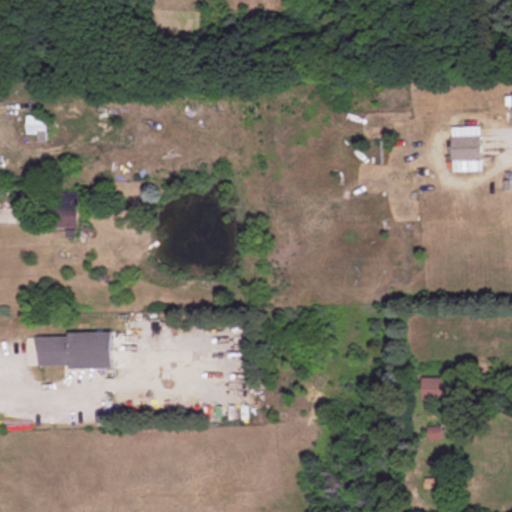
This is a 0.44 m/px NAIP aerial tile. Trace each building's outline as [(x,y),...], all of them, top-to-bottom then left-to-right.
[(27,115),(27,134),(47,134),(47,115),(27,115)] [(482,172),(482,127),(453,127),(453,172),(482,172)] [(77,228),(77,195),(60,195),(61,206),(50,206),(51,228),(77,228)] [(70,332),(70,369),(114,369),(114,332),(70,332)] [(40,337),(40,366),(67,366),(67,337),(40,337)] [(423,401),(454,401),(454,379),(423,379),(423,401)] [(442,428),(428,428),(428,441),(442,441),(442,428)]
